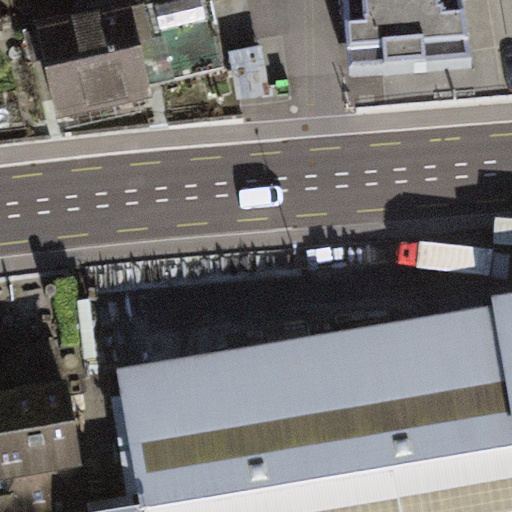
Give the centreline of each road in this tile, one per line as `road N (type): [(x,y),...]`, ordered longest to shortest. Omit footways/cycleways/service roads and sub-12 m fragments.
road 1 (primary): [(0,219),(325,183)]
road 2 (primary): [(325,183),(511,169)]
road 3 (residential): [(325,183),(309,0)]
